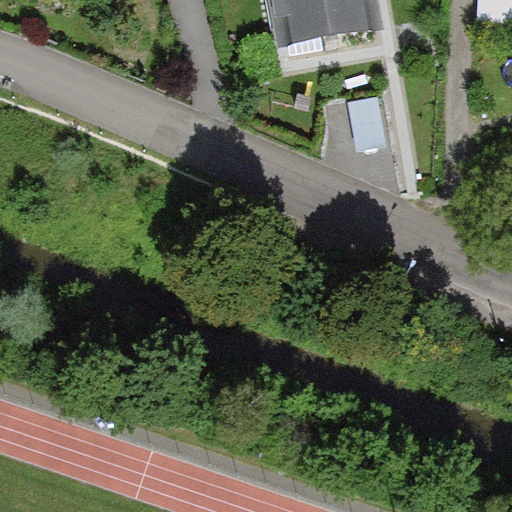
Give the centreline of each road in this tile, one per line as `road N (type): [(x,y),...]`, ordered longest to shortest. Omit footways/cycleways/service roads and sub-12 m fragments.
road 1 (residential): [(0,60),(511,275)]
road 2 (unknown): [(428,240),(454,0)]
